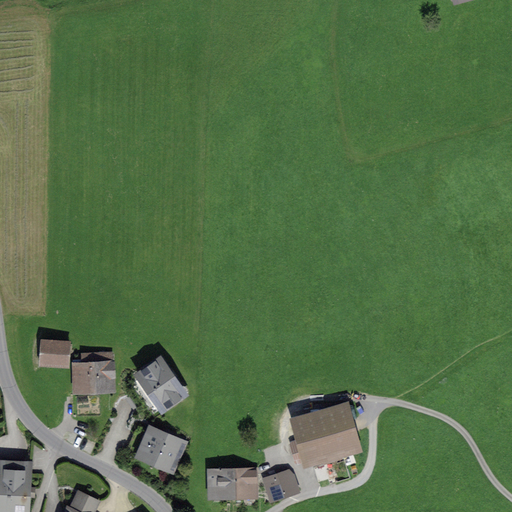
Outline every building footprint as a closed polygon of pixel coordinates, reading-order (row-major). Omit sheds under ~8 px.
[(42,365),(67,366),(68,341),(44,339),(42,365)] [(114,386),(112,353),(89,354),(90,387),(114,386)] [(90,387),(89,354),(82,354),(82,360),(73,360),(74,388),(90,387)] [(160,361),(141,375),(163,406),(182,393),(160,361)] [(323,464),(341,459),(339,450),(356,445),(345,409),(296,423),(302,441),(293,444),(298,462),(317,456),(318,461),(322,460),(323,464)] [(129,451),(138,454),(145,433),(135,430),(129,451)] [(181,444),(151,431),(141,454),(171,467),(181,444)] [(27,488),(28,464),(1,462),(0,470),(0,511),(25,511),(26,495),(32,495),(33,489),(27,488)] [(219,468),(219,469),(210,469),(211,495),(224,495),(224,493),(255,492),(255,467),(219,468)] [(273,495),(296,487),(291,473),(268,481),(273,495)] [(70,511),(69,511),(68,511),(90,511),(96,502),(80,494),(70,511)]
